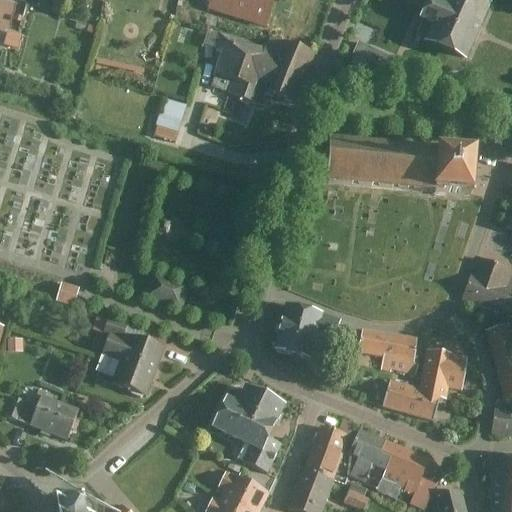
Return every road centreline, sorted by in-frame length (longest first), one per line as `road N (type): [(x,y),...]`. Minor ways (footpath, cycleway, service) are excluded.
road 1 (residential): [(353,0),(266,257),(246,348)]
road 2 (residential): [(511,144),(453,307),(487,370),(478,450)]
road 3 (residential): [(47,488),(82,479),(216,357),(246,348)]
road 4 (residential): [(321,401),(462,460)]
road 5 (residential): [(274,511),(321,401)]
